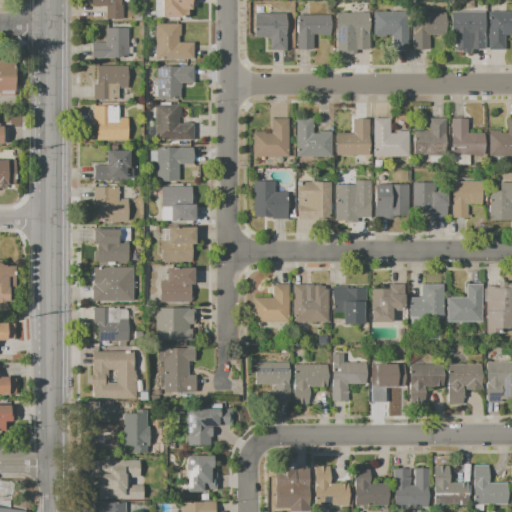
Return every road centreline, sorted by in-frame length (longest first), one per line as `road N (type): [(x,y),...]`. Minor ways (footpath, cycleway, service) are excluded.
road 1 (secondary): [(48,0),(51,463)]
road 2 (residential): [(226,0),(228,376)]
road 3 (residential): [(511,86),(227,86)]
road 4 (residential): [(511,253),(229,254)]
road 5 (residential): [(511,434),(254,444)]
